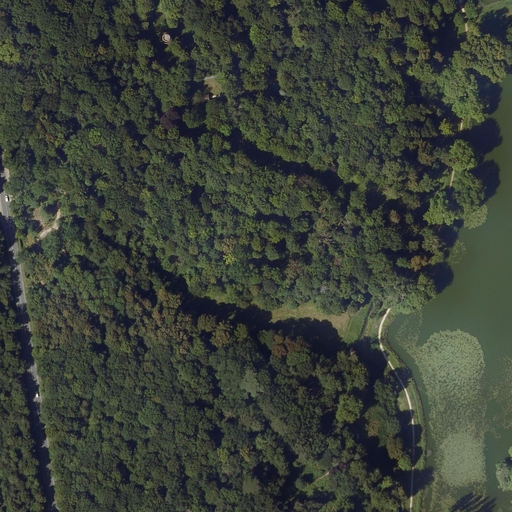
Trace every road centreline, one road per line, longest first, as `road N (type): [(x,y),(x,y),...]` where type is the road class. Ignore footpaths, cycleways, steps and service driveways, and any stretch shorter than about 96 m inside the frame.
road 1 (track): [(359,56),(222,69),(205,78),(138,71),(130,100),(88,121),(74,140),(90,191),(83,233),(88,284),(125,375),(105,410),(117,511)]
road 2 (track): [(438,0),(420,21),(359,56),(296,168),(290,199),(233,269),(206,320),(206,332),(345,416),(369,445),(363,457)]
road 3 (track): [(472,0),(454,180),(435,235),(383,322),(381,345),(415,416),(411,511)]
road 4 (primary): [(54,511),(0,162)]
